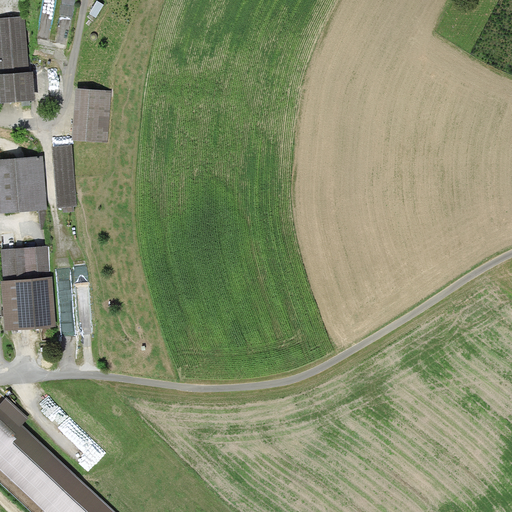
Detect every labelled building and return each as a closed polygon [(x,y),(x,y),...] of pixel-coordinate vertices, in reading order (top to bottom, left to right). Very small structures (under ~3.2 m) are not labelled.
[(24,20),(0,21),(0,78),(2,103),(34,101),(31,64),(27,64),(24,20)] [(109,93),(79,91),(75,141),(106,143),(109,93)] [(71,147),(53,148),(57,208),(75,207),(71,147)] [(39,157),(0,160),(0,211),(43,209),(39,157)] [(48,247),(2,250),(7,328),(53,325),(48,247)] [(74,478),(0,409),(0,463),(47,507),(74,478)]
